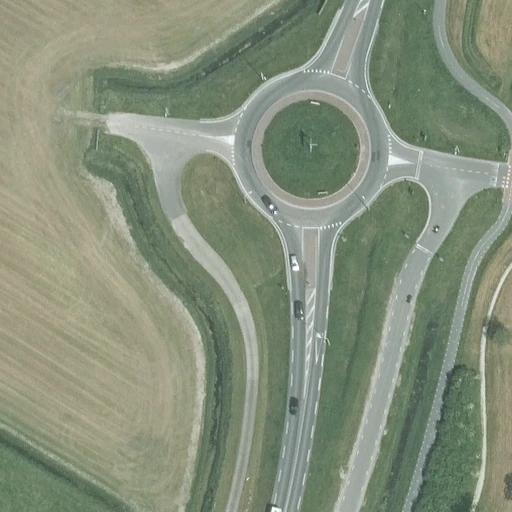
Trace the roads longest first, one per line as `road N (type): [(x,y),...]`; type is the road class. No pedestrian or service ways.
road 1 (unclassified): [(346,511),(404,294),(438,223),(449,170)]
road 2 (primary): [(282,211),(296,370),(278,511)]
road 3 (primary): [(288,511),(333,214)]
road 4 (unclassified): [(244,138),(111,126)]
